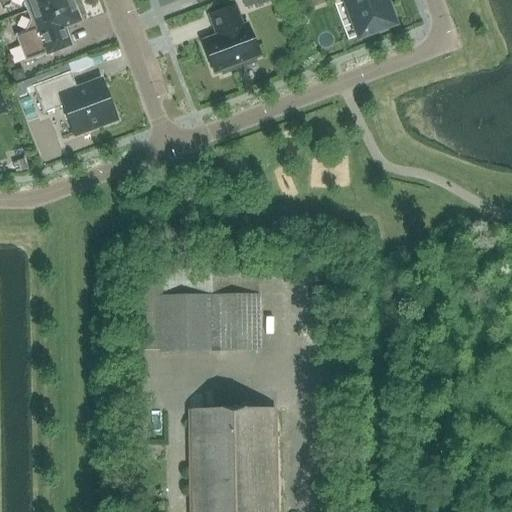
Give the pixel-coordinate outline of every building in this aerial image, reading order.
[(1,0),(2,1),(4,0),(18,0),(22,2),(26,12),(56,0),(1,0)] [(76,7),(73,5),(70,0),(56,0),(26,12),(29,21),(25,31),(14,35),(25,63),(48,54),(48,55),(71,46),(64,27),(68,29),(74,26),(75,23),(79,22),(78,18),(79,15),(76,7)] [(78,0),(83,21),(97,17),(92,0),(78,0)] [(323,0),(336,45),(354,40),(342,0),(323,0)] [(349,0),(363,35),(376,30),(377,34),(389,29),(388,25),(392,24),(382,0),(349,0)] [(246,25),(241,27),(234,7),(209,16),(217,37),(202,42),(214,73),(220,71),(221,75),(236,70),(234,66),(258,56),(246,25)] [(101,80),(76,89),(70,73),(32,87),(42,115),(63,107),(74,137),(116,121),(101,80)] [(210,351),(260,351),(259,296),(258,296),(257,268),(128,271),(129,352),(160,352),(160,353),(210,352),(210,351)] [(276,511),(275,411),(188,412),(190,511),(276,511)]
